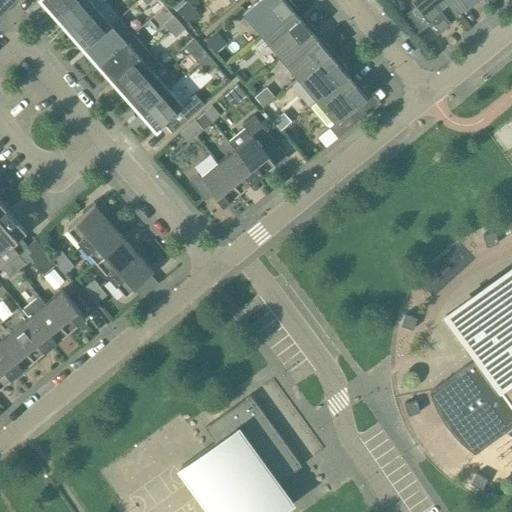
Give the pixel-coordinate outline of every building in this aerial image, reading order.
[(1,0),(9,8),(17,0),(1,0)] [(42,0),(56,15),(73,0),(42,0)] [(70,31),(97,7),(90,0),(73,0),(56,15),(70,31)] [(256,0),(244,11),(263,34),(293,8),(293,7),(295,5),(290,0),(256,0)] [(447,22),(460,11),(450,0),(412,0),(417,5),(405,14),(419,32),(431,22),(439,33),(449,25),(447,22)] [(450,0),(460,11),(473,0),(476,3),(479,0),(450,0)] [(85,47),(112,24),(97,7),(70,31),(85,47)] [(263,34),(281,56),(312,30),(311,29),(313,27),(306,19),(304,21),(293,8),(263,34)] [(170,30),(180,21),(174,15),(165,24),(170,30)] [(120,17),(112,24),(85,47),(99,64),(126,40),(134,33),(120,17)] [(180,21),(170,30),(176,37),(186,28),(180,21)] [(281,56),(300,78),(330,52),(330,51),(332,50),(325,41),(323,43),(312,30),(281,56)] [(126,40),(99,64),(113,80),(140,56),(141,57),(149,50),(134,33),(126,40)] [(194,38),(184,46),(191,54),(201,46),(194,38)] [(140,56),(113,80),(128,96),(155,72),(162,65),(149,50),(141,57),(140,56)] [(330,52),(300,78),(318,100),(349,74),(348,74),(350,72),(343,63),(341,65),(330,52)] [(208,54),(199,62),(204,69),(208,73),(218,65),(214,60),(208,54)] [(155,72),(128,96),(142,112),(169,88),(155,72)] [(360,87),(349,74),(318,100),(310,106),(327,126),(331,127),(339,137),(363,116),(355,107),(370,95),(362,85),(360,87)] [(276,97),(267,87),(255,97),(264,108),(276,97)] [(183,105),(169,88),(142,112),(157,129),(164,122),(172,131),(203,103),(195,94),(183,105)] [(221,115),(212,105),(205,112),(213,121),(221,115)] [(235,148),(235,149),(258,176),(275,162),(265,150),(276,141),(254,115),(243,124),(245,127),(229,141),(235,148)] [(196,120),(188,126),(194,132),(197,136),(204,129),(196,120)] [(194,132),(188,126),(181,132),(189,142),(197,136),(194,132)] [(258,176),(235,149),(218,162),(241,190),(258,176)] [(241,190),(218,162),(201,176),(198,173),(190,180),(206,200),(214,193),(223,204),(241,190)] [(0,224),(12,214),(0,200),(0,224)] [(83,244),(110,221),(97,207),(98,206),(94,201),(82,211),(84,213),(68,228),(83,244)] [(0,262),(4,267),(10,261),(18,254),(28,245),(20,237),(27,231),(12,214),(0,224),(0,262)] [(83,244),(97,261),(124,237),(110,221),(83,244)] [(499,242),(495,231),(484,235),(488,246),(499,242)] [(124,237),(97,261),(111,277),(138,253),(124,237)] [(28,245),(18,254),(25,262),(27,264),(33,259),(43,272),(55,263),(36,239),(28,245)] [(52,257),(58,265),(66,259),(68,257),(62,249),(52,257)] [(138,253),(111,277),(126,294),(153,270),(138,253)] [(25,262),(18,254),(10,261),(17,269),(19,270),(27,264),(25,262)] [(66,259),(58,265),(65,273),(75,266),(68,257),(66,259)] [(10,261),(4,267),(11,276),(19,270),(17,269),(10,261)] [(511,268),(447,315),(477,357),(431,391),(433,399),(438,410),(444,421),(451,431),(459,440),(468,448),(475,453),(511,426),(511,268)] [(85,287),(91,294),(98,289),(101,286),(94,279),(85,287)] [(98,289),(91,294),(97,302),(107,294),(101,286),(98,289)] [(63,289),(45,303),(68,331),(85,317),(63,289)] [(45,303),(39,296),(23,309),(29,316),(51,344),(68,331),(45,303)] [(6,323),(12,330),(34,358),(51,344),(29,316),(23,309),(6,323)] [(418,317),(406,313),(402,325),(414,329),(418,317)] [(34,358),(12,330),(0,339),(0,349),(18,372),(23,368),(26,372),(38,362),(34,358)] [(0,385),(0,386),(18,372),(0,349),(0,385)] [(216,441),(182,466),(215,511),(281,511),(292,504),(277,483),(302,465),(250,394),(206,427),(216,441)] [(420,412),(417,400),(405,404),(409,415),(420,412)] [(488,479),(477,473),(471,484),(482,489),(488,479)]
